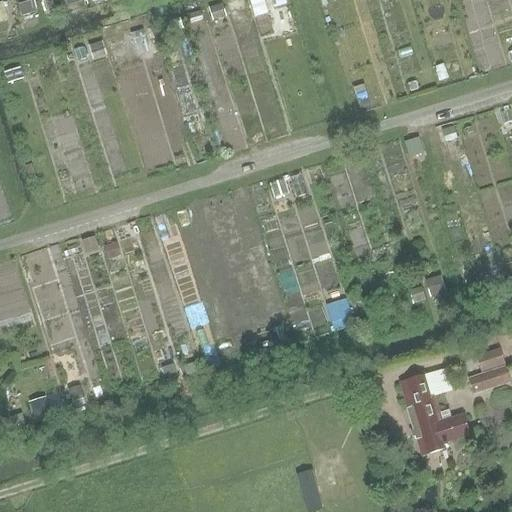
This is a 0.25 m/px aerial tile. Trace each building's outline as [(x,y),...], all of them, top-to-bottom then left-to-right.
[(406,138),(408,153),(424,151),(422,136),(406,138)] [(314,260),(331,256),(316,200),(293,207),(289,193),(272,197),(276,210),(262,214),(289,311),(325,300),(314,260)] [(93,234),(79,238),(83,254),(98,249),(93,234)] [(440,273),(424,279),(431,299),(447,294),(440,273)] [(326,304),(335,330),(355,323),(346,297),(326,304)] [(476,357),(482,373),(506,365),(500,349),(476,357)] [(511,383),(506,366),(468,379),(473,395),(511,383)] [(445,444),(470,437),(463,415),(441,421),(434,397),(430,398),(423,377),(401,384),(422,457),(447,450),(445,444)] [(34,423),(51,420),(47,397),(30,400),(34,423)] [(316,511),(324,510),(313,471),(296,475),(306,511),(316,511)]
